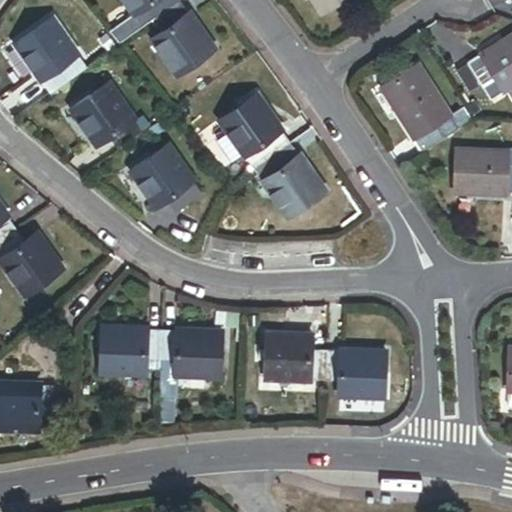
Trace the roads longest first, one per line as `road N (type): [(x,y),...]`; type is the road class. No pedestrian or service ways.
road 1 (residential): [(442,285),(219,290),(156,272),(0,132)]
road 2 (tertiary): [(451,464),(309,453),(239,457),(0,490)]
road 3 (residential): [(442,285),(309,84)]
road 4 (residential): [(451,464),(442,285)]
road 5 (residential): [(309,84),(439,3)]
